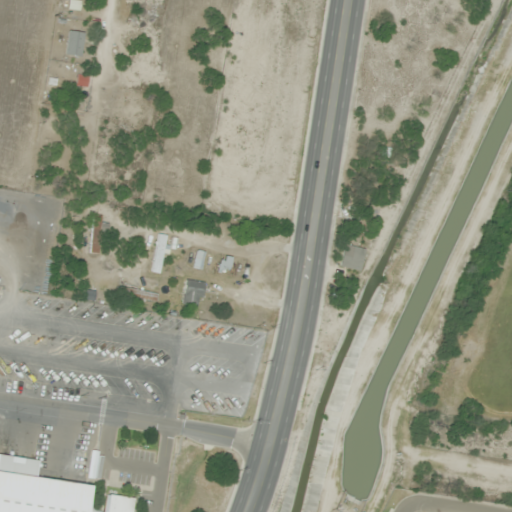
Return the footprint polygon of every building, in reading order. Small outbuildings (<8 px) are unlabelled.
[(83,32),(68,31),(65,55),(80,57),(83,32)] [(90,253),(99,253),(100,216),(91,216),(90,253)] [(151,273),(161,274),(167,236),(157,234),(151,273)] [(340,267),(359,270),(363,248),(343,245),(340,267)] [(200,271),(204,253),(195,250),(191,269),(200,271)] [(216,274),(229,274),(229,257),(216,257),(216,274)] [(181,304),(200,307),(203,282),(185,279),(181,304)] [(156,302),(157,293),(119,287),(118,295),(156,302)] [(83,298),(94,299),(95,291),(84,291),(83,298)] [(84,511),(88,485),(34,478),(37,460),(0,455),(0,511),(84,511)] [(129,511),(131,498),(107,495),(104,511),(129,511)]
